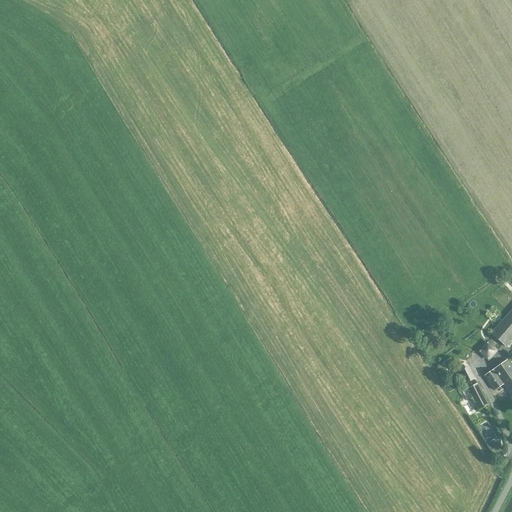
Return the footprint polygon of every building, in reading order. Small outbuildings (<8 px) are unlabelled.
[(505,346),(511,338),(511,308),(491,333),(505,346)] [(477,351),(490,362),(501,350),(489,338),(477,351)] [(511,396),(511,367),(507,360),(485,375),(494,390),(504,384),(511,396)] [(471,374),(476,371),(470,361),(466,363),(471,374)] [(479,409),(488,405),(477,383),(462,391),(467,400),(473,397),(479,409)]
